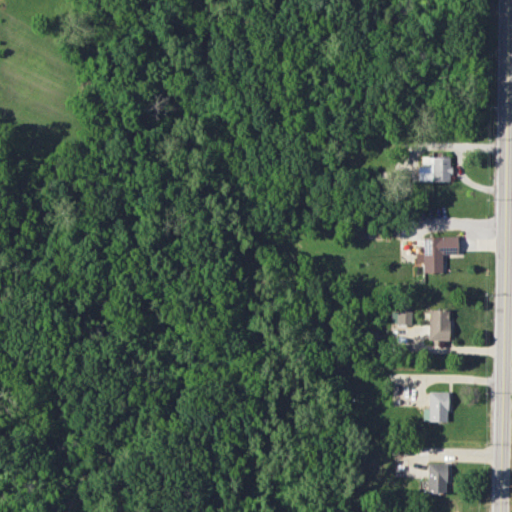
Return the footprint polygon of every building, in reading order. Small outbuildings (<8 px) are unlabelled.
[(449,156),(421,157),(421,164),(430,164),(430,181),(449,181),(449,156)] [(440,272),(440,257),(456,256),(456,236),(421,236),(421,253),(414,253),(414,262),(421,262),(421,272),(440,272)] [(447,340),(448,310),(422,310),(422,321),(427,321),(427,340),(447,340)] [(390,324),(410,324),(411,311),(390,311),(390,324)] [(422,408),(421,421),(446,421),(446,392),(427,391),(427,408),(422,408)] [(426,493),(445,493),(445,463),(425,463),(426,493)]
